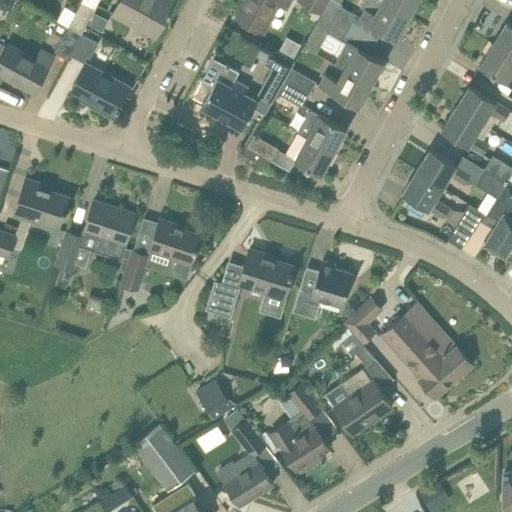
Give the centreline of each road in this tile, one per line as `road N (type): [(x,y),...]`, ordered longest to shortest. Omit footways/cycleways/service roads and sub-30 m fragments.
road 1 (residential): [(347,225),(463,0)]
road 2 (unclassified): [(347,225),(128,153)]
road 3 (tertiary): [(343,511),(511,408)]
road 4 (unclassified): [(511,313),(457,269),(347,225)]
road 5 (residential): [(128,153),(210,0)]
road 6 (unclassified): [(128,153),(0,116)]
